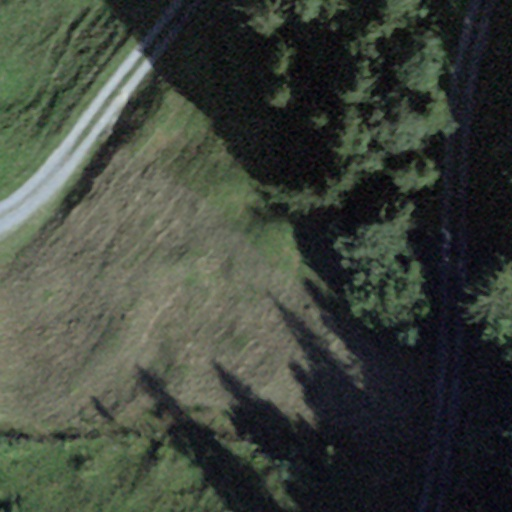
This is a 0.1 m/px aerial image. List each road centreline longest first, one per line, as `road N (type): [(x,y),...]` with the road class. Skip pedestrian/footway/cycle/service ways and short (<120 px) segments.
road 1 (track): [(431,511),(450,329),(457,100),(480,0)]
road 2 (track): [(188,0),(0,218)]
